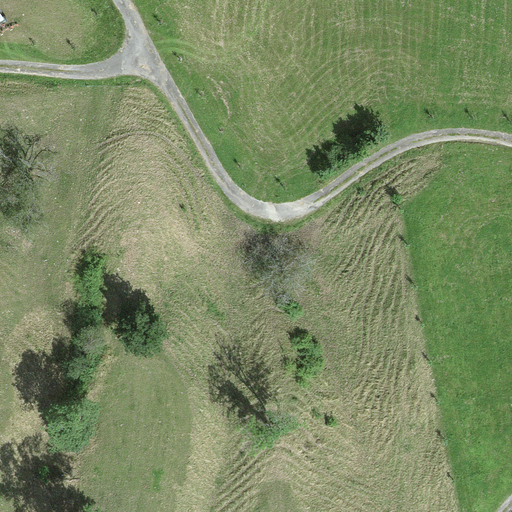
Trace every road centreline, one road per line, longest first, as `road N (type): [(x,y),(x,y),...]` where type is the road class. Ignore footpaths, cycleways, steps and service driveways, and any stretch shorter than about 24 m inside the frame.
road 1 (track): [(511,139),(421,139),(306,204),(259,208),(225,184),(120,0)]
road 2 (track): [(0,65),(75,71),(147,54)]
